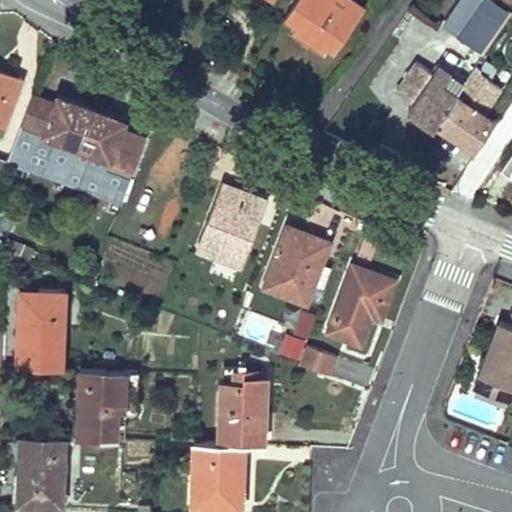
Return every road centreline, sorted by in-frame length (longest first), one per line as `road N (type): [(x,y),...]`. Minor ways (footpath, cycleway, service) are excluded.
road 1 (secondary): [(134,54),(239,118),(469,231)]
road 2 (residential): [(469,231),(400,413),(387,468),(398,508)]
road 3 (unknown): [(308,153),(416,0)]
